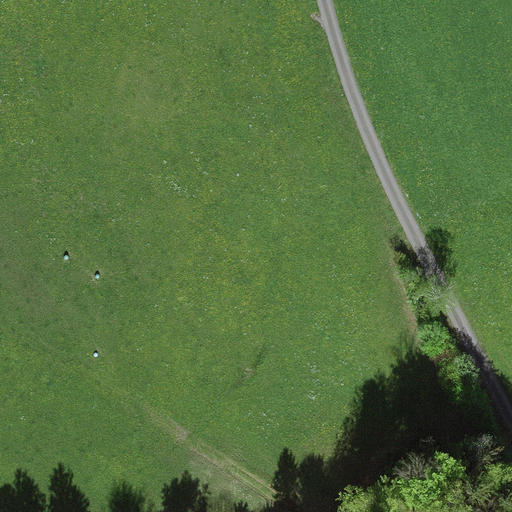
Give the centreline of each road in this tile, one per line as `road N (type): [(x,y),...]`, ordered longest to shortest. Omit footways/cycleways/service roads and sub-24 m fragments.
road 1 (residential): [(323,0),(357,115),(511,427)]
road 2 (track): [(287,511),(210,454),(102,408)]
